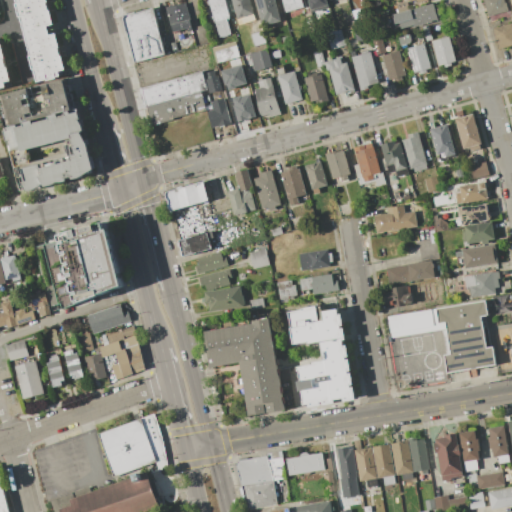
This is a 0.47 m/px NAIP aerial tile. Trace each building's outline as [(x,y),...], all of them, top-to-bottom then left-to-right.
[(16,0),(38,85),(66,77),(57,35),(51,36),(49,29),(54,26),(47,0),(16,0)] [(224,0),(230,18),(226,19),(231,34),(219,37),(215,22),(214,22),(207,0),(224,0)] [(248,0),(253,14),(237,19),(231,0),(248,0)] [(275,0),(282,21),(263,26),(255,0),(275,0)] [(300,0),(303,7),(286,12),(282,0),(300,0)] [(504,0),(507,12),(488,17),(483,0),(504,0)] [(407,1),(409,10),(398,13),(396,4),(407,1)] [(185,2),(190,19),(171,25),(166,7),(173,5),(173,6),(185,2)] [(438,21),(414,27),(409,10),(433,4),(438,21)] [(124,15),(153,8),(165,54),(135,63),(122,19),(124,15)] [(511,23),(511,45),(499,48),(494,27),(511,23)] [(423,29),(429,27),(431,36),(425,37),(423,29)] [(341,30),(345,45),(331,49),(327,34),(341,30)] [(263,32),(266,42),(253,46),(250,35),(263,32)] [(404,35),(406,43),(400,45),(398,36),(404,35)] [(449,36),(455,60),(438,65),(432,41),(449,36)] [(235,41),(240,57),(216,63),(212,48),(235,41)] [(424,43),(430,67),(414,72),(407,48),(424,43)] [(0,44),(1,44),(5,58),(4,59),(6,68),(8,67),(11,80),(5,82),(6,87),(0,88),(0,44)] [(267,49),(272,67),(255,72),(250,54),(267,49)] [(325,62),(325,65),(318,67),(314,52),(321,50),(325,62)] [(399,50),(406,74),(401,76),(389,80),(382,55),(399,50)] [(370,52),(379,83),(367,86),(367,89),(361,91),(351,57),(370,52)] [(355,89),(336,94),(329,70),(327,70),(325,65),(325,62),(340,57),(342,63),(347,62),(355,89)] [(294,70),(303,100),(286,105),(277,75),(294,70)] [(140,90),(203,73),(207,91),(202,92),(145,108),(140,90)] [(320,73),(328,101),(316,105),(315,101),(311,102),(304,78),(320,73)] [(269,77),(280,115),(269,118),(269,115),(260,117),(257,107),(258,106),(253,89),(259,88),(257,80),(269,77)] [(4,95),(64,80),(72,110),(12,126),(4,95)] [(145,108),(202,92),(207,111),(150,127),(145,108)] [(83,133),(89,142),(94,168),(80,177),(45,186),(44,184),(28,192),(25,188),(19,191),(3,131),(6,130),(5,127),(16,125),(17,127),(24,125),(24,123),(33,120),(33,123),(49,119),(49,116),(58,114),(58,117),(66,115),(65,112),(70,111),(71,113),(80,111),(84,128),(83,133)] [(473,114),(481,144),(464,148),(455,118),(473,114)] [(446,124),(453,150),(437,154),(430,129),(446,124)] [(417,132),(427,168),(414,172),(413,168),(409,169),(401,140),(408,138),(407,135),(417,132)] [(400,142),(409,173),(397,176),(396,171),(388,173),(380,144),(394,141),(395,143),(400,142)] [(372,143),(380,172),(372,174),(374,179),(364,181),(363,177),(362,177),(354,148),(372,143)] [(325,154),(334,151),(335,152),(343,150),(350,174),(348,175),(349,179),(341,182),(340,177),(332,179),(325,154)] [(305,166),(321,161),(327,185),(311,189),(305,166)] [(485,162),(489,177),(473,181),(469,166),(485,162)] [(255,209),(234,215),(228,192),(239,189),(234,172),(248,168),(253,189),(250,190),(255,209)] [(299,168),(307,194),(298,197),(299,202),(289,205),(281,173),(299,168)] [(271,170),(281,204),(276,206),(277,208),(270,210),(269,208),(262,209),(254,179),(260,177),(259,173),(271,170)] [(423,179),(435,176),(439,190),(427,193),(423,179)] [(170,211),(208,201),(203,182),(165,192),(164,194),(165,197),(167,199),(168,203),(168,205),(169,209),(170,211)] [(485,182),(488,199),(462,203),(459,185),(485,182)] [(458,207),(473,205),(474,206),(488,204),(490,219),(478,221),(478,224),(464,225),(460,226),(458,207)] [(417,226),(376,233),(373,215),(388,213),(387,208),(403,205),(405,212),(414,211),(417,226)] [(123,286),(107,222),(58,233),(60,240),(34,247),(52,311),(62,308),(62,310),(76,304),(123,286)] [(478,224),(492,222),(494,239),(488,240),(489,244),(482,244),(482,241),(467,243),(466,241),(463,241),(462,232),(465,231),(464,225),(478,224)] [(184,258),(213,251),(208,234),(179,242),(182,251),(181,253),(182,257),(184,258)] [(495,244),(498,263),(465,268),(464,264),(450,266),(448,257),(462,255),(461,249),(495,244)] [(266,248),(270,264),(252,268),(249,252),(266,248)] [(327,249),(330,266),(302,270),(299,253),(327,249)] [(197,277),(230,267),(227,258),(223,259),(221,253),(199,259),(201,267),(195,269),(197,277)] [(6,283),(0,259),(15,255),(21,279),(6,283)] [(432,260),(435,277),(389,285),(386,268),(432,260)] [(199,280),(231,270),(233,278),(229,279),(230,284),(207,290),(205,287),(202,288),(199,280)] [(498,270),(501,287),(494,288),(496,295),(470,299),(468,286),(465,286),(463,276),(498,270)] [(332,273),(333,281),(338,280),(339,290),(313,294),(312,288),(301,290),(299,278),(332,273)] [(276,282),(291,280),(292,285),(295,284),(297,295),(294,296),(295,301),(280,303),(276,282)] [(427,282),(430,298),(395,305),(392,289),(427,282)] [(204,293),(206,304),(209,303),(211,313),(247,306),(243,285),(204,293)] [(46,291),(51,314),(35,318),(33,311),(30,295),(46,291)] [(263,297),(265,308),(250,310),(249,300),(263,297)] [(485,300),(488,315),(481,316),(486,348),(493,347),(497,365),(447,373),(444,355),(450,354),(445,323),(438,324),(436,309),(485,300)] [(11,301),(14,311),(24,308),(26,313),(33,311),(35,318),(36,320),(8,329),(7,325),(0,326),(0,312),(4,312),(1,303),(11,301)] [(487,302),(486,313),(505,314),(506,303),(487,302)] [(93,336),(133,322),(129,312),(124,314),(121,305),(86,316),(93,336)] [(355,399),(303,407),(296,367),(311,364),(310,362),(323,360),(320,342),(307,344),(307,342),(293,344),(288,312),(301,309),(301,308),(316,305),(319,321),(323,320),(321,311),(337,308),(338,313),(341,312),(345,339),(342,340),(343,345),(346,344),(355,399)] [(438,324),(390,332),(388,317),(436,309),(438,324)] [(205,331),(253,323),(252,320),(270,317),(286,408),(249,416),(240,362),(211,367),(205,331)] [(121,329),(123,338),(135,335),(133,326),(121,329)] [(135,335),(145,370),(123,377),(116,353),(102,357),(100,347),(108,344),(105,334),(121,329),(123,338),(135,335)] [(89,332),(93,349),(83,351),(79,335),(89,332)] [(6,344),(24,340),(28,356),(10,361),(6,344)] [(84,376),(75,379),(74,375),(70,376),(64,352),(72,350),(73,353),(77,352),(84,376)] [(83,357),(100,353),(106,377),(90,381),(83,357)] [(59,356),(65,380),(61,381),(62,385),(53,387),(47,363),(51,362),(50,358),(59,356)] [(35,360),(44,393),(22,398),(14,366),(35,360)] [(98,435),(114,478),(151,466),(153,474),(168,469),(166,454),(162,437),(157,424),(154,415),(98,435)] [(505,425),(510,454),(494,457),(492,448),(490,449),(488,437),(490,437),(489,428),(505,425)] [(459,433),(475,430),(477,437),(479,437),(481,450),(479,450),(480,459),(464,462),(459,433)] [(456,433),(464,475),(452,477),(453,479),(442,481),(437,453),(435,453),(434,443),(436,443),(435,436),(456,433)] [(408,439),(415,438),(416,440),(425,439),(430,469),(414,472),(408,439)] [(390,444),(408,441),(413,472),(396,475),(390,444)] [(372,447),(389,444),(395,475),(378,478),(372,447)] [(353,446),(357,471),(341,474),(336,449),(353,446)] [(354,450),(372,447),(377,479),(360,482),(354,450)] [(323,452),(324,459),(326,469),(289,476),(286,459),(299,456),(298,453),(309,452),(309,455),(323,452)] [(242,486),(273,481),(287,479),(283,457),(268,460),(267,456),(238,461),(236,464),(242,486)] [(332,470),(326,471),(326,469),(324,459),(330,458),(332,470)] [(322,472),(326,471),(332,470),(336,491),(326,493),(322,472)] [(54,511),(50,500),(89,486),(91,492),(147,472),(160,507),(146,511),(54,511)] [(502,472),(504,485),(478,489),(476,476),(502,472)] [(0,511),(9,511),(0,477),(0,511)] [(242,486),(273,481),(277,505),(248,510),(242,486)] [(511,505),(490,509),(487,492),(511,487),(511,505)] [(483,491),(485,506),(471,509),(468,494),(483,491)] [(469,509),(453,511),(436,511),(434,499),(434,497),(448,495),(449,500),(467,496),(469,509)] [(436,511),(426,511),(425,500),(434,499),(436,511)] [(330,501),(332,511),(296,511),(296,507),(330,501)]
